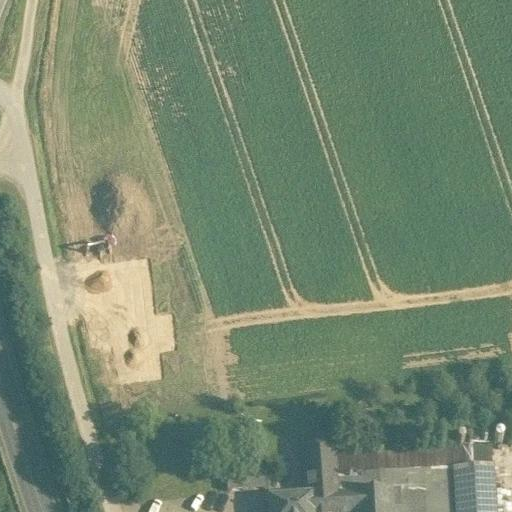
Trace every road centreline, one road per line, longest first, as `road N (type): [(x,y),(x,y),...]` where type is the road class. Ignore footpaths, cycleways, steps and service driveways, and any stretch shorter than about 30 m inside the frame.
road 1 (track): [(0,95),(13,100),(59,334),(114,511)]
road 2 (primary): [(0,395),(38,511)]
